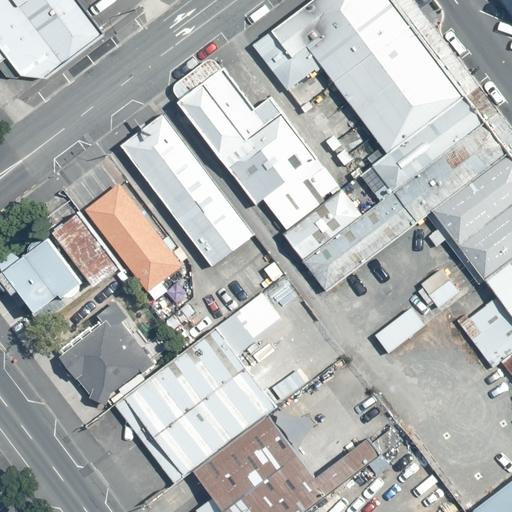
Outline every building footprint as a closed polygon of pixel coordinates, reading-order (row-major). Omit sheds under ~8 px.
[(0,0),(0,55),(17,77),(93,20),(76,0),(0,0)] [(268,75),(302,51),(373,0),(282,0),(237,34),(268,75)] [(447,88),(383,0),(373,0),(302,51),(370,144),(447,88)] [(208,64),(163,97),(235,196),(242,191),(296,152),(251,91),(236,102),(208,64)] [(468,117),(447,88),(370,144),(357,153),(378,183),(380,181),(468,117)] [(235,228),(146,106),(104,137),(193,259),(235,228)] [(492,150),(468,117),(380,181),(404,214),(419,203),(492,150)] [(511,238),(511,176),(492,150),(419,203),(468,270),(469,270),(511,238)] [(319,184),(296,152),(242,191),(266,223),(319,184)] [(167,259),(107,177),(73,202),(133,284),(167,259)] [(326,179),(319,184),(266,223),(263,225),(282,252),(345,206),(326,179)] [(104,260),(64,206),(38,225),(78,280),(104,260)] [(68,278),(35,234),(0,259),(0,280),(22,312),(68,278)] [(511,238),(469,270),(511,328),(511,238)] [(461,290),(443,266),(419,285),(437,309),(461,290)] [(427,324),(413,306),(373,336),(387,354),(427,324)] [(132,356),(96,307),(42,346),(78,395),(132,356)] [(250,404),(191,324),(107,385),(166,465),(176,458),(249,405),(250,404)] [(309,380),(295,362),(270,382),(283,400),(309,380)] [(275,511),(309,488),(249,405),(176,458),(216,511),(275,511)] [(474,511),(511,511),(511,481),(474,511)]
